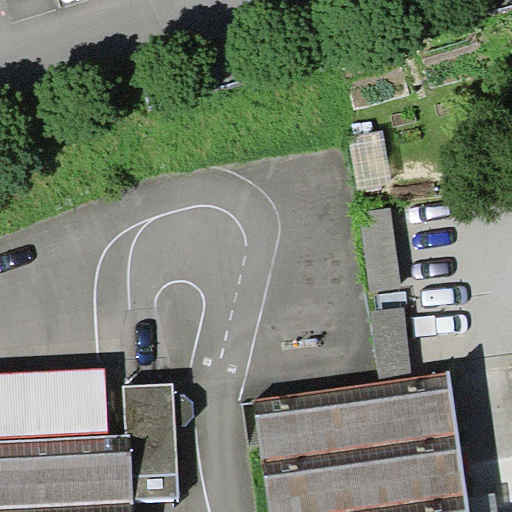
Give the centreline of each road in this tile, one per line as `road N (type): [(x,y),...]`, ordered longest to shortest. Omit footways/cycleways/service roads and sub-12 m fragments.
road 1 (unknown): [(217,511),(208,246),(179,218),(141,222),(10,293)]
road 2 (residential): [(217,0),(0,73)]
